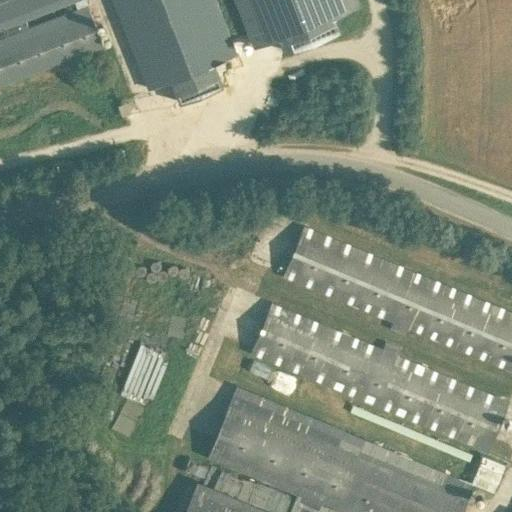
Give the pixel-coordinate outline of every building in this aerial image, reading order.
[(0,0),(0,83),(104,44),(88,2),(86,0),(0,0)] [(115,0),(150,87),(172,78),(181,100),(223,84),(214,61),(236,53),(215,0),(115,0)] [(236,0),(254,45),(280,35),(285,49),(341,27),(335,13),(360,3),(358,0),(236,0)] [(511,370),(511,311),(305,226),(305,224),(304,224),(283,274),(392,320),(390,327),(406,334),(409,327),(511,370)] [(250,352),(488,450),(490,446),(509,400),(398,354),(401,347),(385,341),(382,347),(271,301),(250,352)] [(152,401),(166,349),(137,340),(122,392),(152,401)] [(462,511),(475,483),(312,416),(304,435),(229,403),(208,455),(247,471),(296,492),(288,511),(462,511)] [(483,453),(471,480),(493,490),(505,462),(483,453)]
